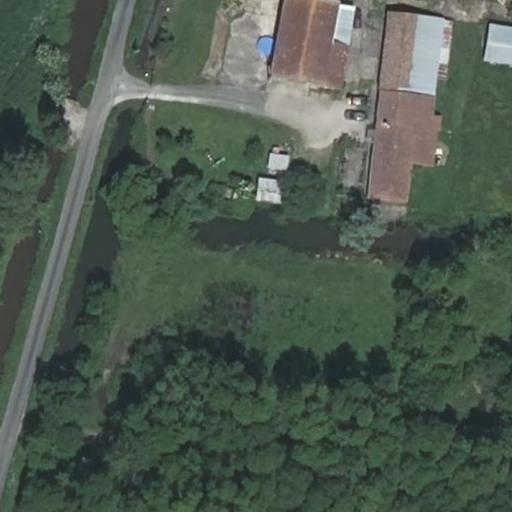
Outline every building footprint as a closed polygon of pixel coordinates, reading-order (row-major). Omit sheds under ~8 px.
[(337,4),(315,0),(284,0),(273,76),(339,85),(346,44),(332,41),(337,4)] [(444,18),(389,11),(371,146),(341,143),(335,190),(405,198),(410,159),(434,163),(438,120),(431,119),(444,18)] [(511,26),(492,24),(486,57),(511,61),(511,26)] [(263,169),(282,173),(285,156),(267,152),(263,169)] [(279,204),(281,181),(254,178),(252,201),(279,204)]
